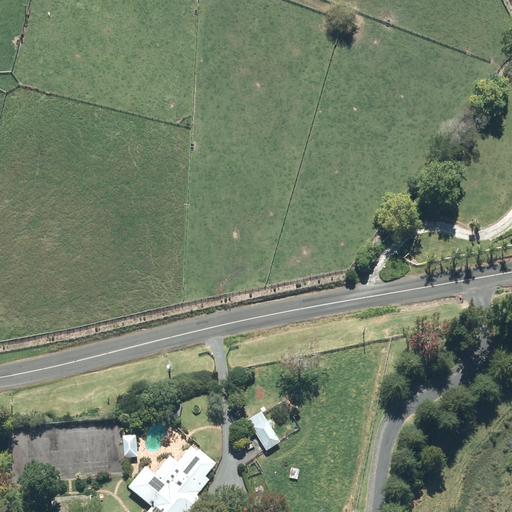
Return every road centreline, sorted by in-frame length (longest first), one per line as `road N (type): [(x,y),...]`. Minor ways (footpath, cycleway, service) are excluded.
road 1 (tertiary): [(0,377),(236,322),(511,272)]
road 2 (unknown): [(491,275),(496,320),(487,349),(397,422),(374,511)]
